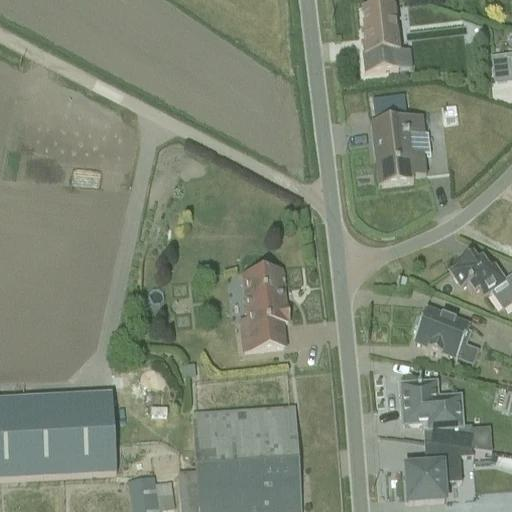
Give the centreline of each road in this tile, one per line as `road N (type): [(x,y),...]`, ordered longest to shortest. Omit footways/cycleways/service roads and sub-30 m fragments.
road 1 (unclassified): [(0,38),(329,208)]
road 2 (residential): [(336,274),(356,511)]
road 3 (residential): [(305,0),(329,208)]
road 4 (residential): [(511,174),(441,231),(336,274)]
